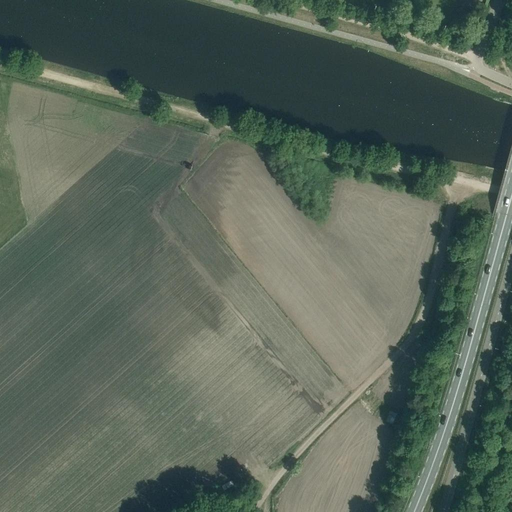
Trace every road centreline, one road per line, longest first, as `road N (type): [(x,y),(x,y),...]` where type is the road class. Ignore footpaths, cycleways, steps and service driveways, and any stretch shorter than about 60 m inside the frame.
road 1 (track): [(0,61),(459,181)]
road 2 (track): [(459,181),(425,307),(266,496)]
road 3 (primary): [(416,506),(456,399),(511,193)]
road 4 (track): [(478,64),(272,0)]
